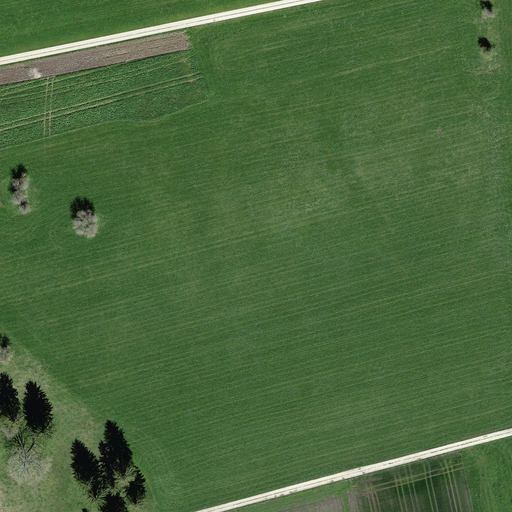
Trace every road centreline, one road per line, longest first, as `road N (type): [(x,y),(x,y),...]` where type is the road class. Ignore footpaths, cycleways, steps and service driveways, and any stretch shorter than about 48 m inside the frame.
road 1 (track): [(0,60),(308,0)]
road 2 (track): [(224,511),(511,435)]
